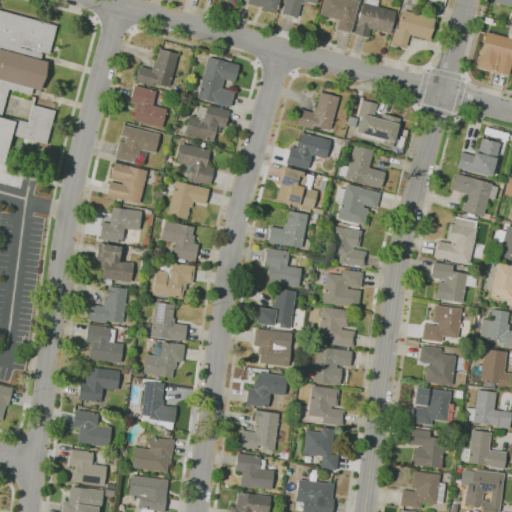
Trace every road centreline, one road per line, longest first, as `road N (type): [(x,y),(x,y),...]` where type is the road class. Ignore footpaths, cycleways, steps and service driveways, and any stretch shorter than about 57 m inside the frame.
road 1 (residential): [(120,7),(64,236),(27,511)]
road 2 (residential): [(280,50),(232,246),(195,511)]
road 3 (residential): [(511,111),(94,0)]
road 4 (residential): [(441,93),(394,283),(363,511)]
